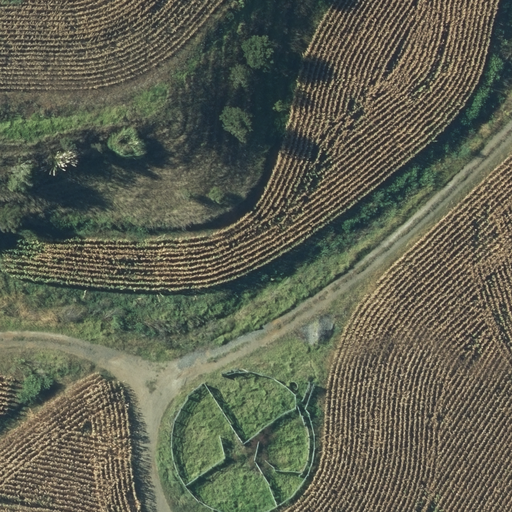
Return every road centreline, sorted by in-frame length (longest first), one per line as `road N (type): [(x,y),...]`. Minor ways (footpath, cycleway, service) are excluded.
road 1 (track): [(195,365),(320,299),(402,235),(511,129)]
road 2 (track): [(118,363),(64,341),(0,339)]
